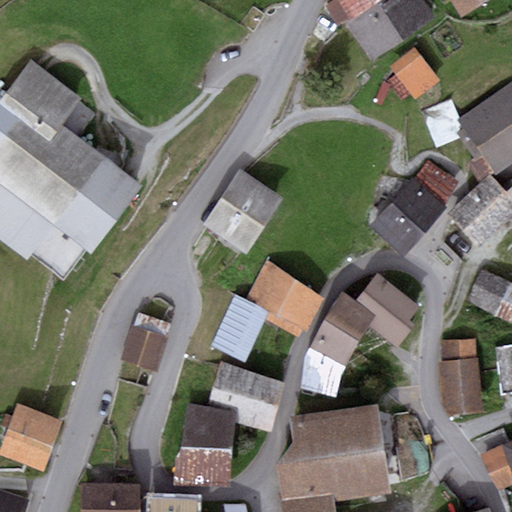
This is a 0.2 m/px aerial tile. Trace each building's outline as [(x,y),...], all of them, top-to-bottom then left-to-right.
[(332,0),(325,5),(338,28),(344,24),(380,0),(332,0)] [(434,18),(423,0),(380,0),(344,24),(372,61),(434,18)] [(452,0),(463,16),(486,0),(452,0)] [(439,78),(414,48),(390,66),(396,73),(386,81),(402,100),(411,93),(415,97),(439,78)] [(79,93),(27,57),(0,95),(0,241),(26,259),(55,218),(91,244),(139,175),(60,120),(79,93)] [(511,80),(486,98),(511,133),(511,80)] [(511,162),(511,133),(486,98),(461,118),(482,152),(493,170),(496,175),(511,162)] [(451,99),(422,109),(435,146),(464,135),(451,99)] [(493,170),(482,152),(468,161),(478,184),(488,174),(493,170)] [(427,160),(414,176),(445,204),(458,181),(427,160)] [(279,195),(238,168),(204,219),(245,246),(279,195)] [(511,186),(506,193),(488,174),(478,184),(447,212),(478,245),(511,213),(511,186)] [(445,204),(414,176),(372,227),(403,255),(448,206),(445,204)] [(267,260),(246,296),(304,331),(322,298),(267,260)] [(511,320),(511,284),(479,269),(464,300),(511,322),(511,320)] [(416,324),(409,319),(418,306),(378,273),(355,300),(376,317),(369,325),(398,347),(416,324)] [(355,300),(342,293),(324,319),(308,348),(345,366),(360,338),(369,325),(376,317),(355,300)] [(244,361),(268,314),(234,297),(210,344),(244,361)] [(135,327),(131,325),(121,358),(157,369),(171,324),(139,314),(135,327)] [(474,337),(440,341),(442,358),(436,359),(440,405),(447,412),(483,408),(477,354),(475,354),(474,337)] [(511,342),(494,345),(501,394),(511,392),(511,342)] [(345,366),(308,348),(304,356),(300,392),(313,396),(314,392),(335,397),(345,366)] [(284,382),(221,362),(210,401),(241,407),(240,423),(271,431),(284,382)] [(62,422),(17,404),(13,416),(6,413),(1,425),(9,429),(0,452),(43,470),(62,422)] [(390,491),(378,404),(291,417),(294,442),(276,463),(281,494),(279,494),(281,511),(335,511),(333,500),(390,491)] [(183,448),(175,458),(175,484),(230,486),(237,412),(187,405),(183,448)] [(503,443),(480,453),(496,489),(511,481),(511,436),(502,441),(503,443)] [(139,511),(140,484),(81,484),(81,511),(139,511)] [(22,511),(27,497),(0,491),(0,511),(22,511)] [(196,511),(197,500),(151,498),(150,511),(196,511)]
